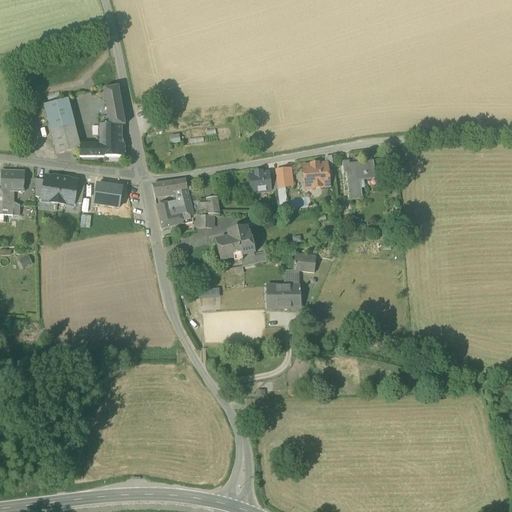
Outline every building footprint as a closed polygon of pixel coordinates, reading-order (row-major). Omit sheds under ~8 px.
[(103,91),(108,118),(123,116),(118,88),(103,91)] [(55,153),(56,156),(78,150),(78,151),(79,151),(80,148),(74,126),(68,100),(43,106),(55,152),(55,153)] [(124,126),(123,116),(108,118),(109,126),(124,126)] [(95,145),(95,148),(123,145),(123,127),(125,127),(124,126),(109,126),(98,126),(98,133),(95,133),(95,140),(98,140),(98,145),(95,145)] [(170,136),(170,144),(179,144),(179,135),(170,136)] [(125,145),(123,145),(95,148),(80,148),(79,151),(79,158),(125,158),(125,145)] [(342,164),(343,175),(347,174),(350,174),(350,167),(349,163),(342,164)] [(347,174),(349,200),(358,199),(357,182),(375,181),(374,163),(363,164),(363,166),(350,167),(350,174),(347,174)] [(302,168),(305,188),(311,188),(311,191),(329,188),(326,165),(318,166),(318,165),(310,166),(311,167),(302,168)] [(275,172),(277,190),(292,189),(290,171),(275,172)] [(0,215),(1,216),(1,205),(11,205),(14,205),(14,193),(23,193),(24,174),(1,174),(1,191),(0,190),(0,215)] [(248,177),(251,196),(270,194),(268,174),(261,175),(261,174),(255,175),(255,176),(248,177)] [(42,199),(41,203),(57,205),(61,181),(45,178),(44,182),(42,199)] [(35,198),(42,199),(44,182),(34,181),(35,198)] [(77,183),(61,181),(57,205),(73,208),(73,205),(76,187),(77,183)] [(154,197),(173,194),(173,192),(187,190),(185,181),(152,186),(154,197)] [(122,190),(97,186),(96,190),(94,206),(119,210),(122,190)] [(84,188),(76,187),(73,205),(81,206),(84,188)] [(94,206),(96,190),(89,189),(87,207),(88,207),(87,209),(93,210),(94,206)] [(173,194),(174,203),(176,202),(182,225),(193,222),(192,217),(193,217),(188,201),(187,190),(173,192),(173,194)] [(207,210),(208,217),(212,217),(219,218),(216,200),(205,201),(205,202),(207,210)] [(161,229),(182,225),(176,202),(174,203),(156,207),(161,229)] [(197,203),(198,212),(207,210),(205,202),(197,203)] [(11,217),(11,205),(1,205),(1,216),(9,216),(9,217),(11,217)] [(11,217),(19,217),(19,209),(14,205),(11,205),(11,217)] [(212,229),(212,217),(208,217),(197,217),(196,229),(212,229)] [(233,260),(233,263),(241,261),(240,258),(253,255),(249,236),(246,236),(245,230),(227,234),(228,240),(217,242),(221,262),(233,260)] [(242,268),(255,266),(253,255),(240,258),(241,261),(242,268)] [(265,256),(253,255),(255,266),(267,263),(265,256)] [(22,269),(32,265),(29,256),(19,260),(22,269)] [(286,270),(285,286),(298,285),(299,272),(314,273),(315,258),(295,256),(294,271),(286,270)] [(268,287),(269,310),(299,309),(298,285),(285,286),(268,287)] [(219,298),(219,289),(205,289),(205,299),(219,298)]
